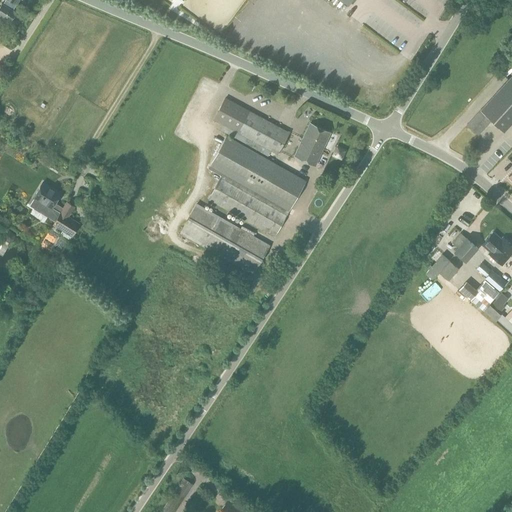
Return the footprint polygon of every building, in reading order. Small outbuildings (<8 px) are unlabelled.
[(2,4),(0,7),(0,15),(10,22),(16,12),(13,10),(16,4),(17,5),(19,0),(5,0),(3,4),(2,4)] [(346,19),(351,22),(359,9),(353,6),(346,19)] [(511,75),(481,110),(468,125),(478,134),(491,121),(493,123),(494,122),(504,131),(511,123),(511,75)] [(277,153),(287,133),(224,99),(214,118),(277,153)] [(315,165),(330,133),(309,123),(294,156),(315,165)] [(210,168),(210,169),(221,175),(208,199),(275,237),(305,182),(228,137),(210,168)] [(60,213),(63,208),(54,203),(61,192),(43,181),(32,198),(33,199),(30,204),(56,220),(60,213)] [(67,202),(63,208),(60,213),(56,220),(54,223),(72,235),(79,224),(67,216),(73,206),(67,202)] [(253,275),(270,245),(196,204),(180,233),(253,275)] [(497,244),(500,239),(492,233),(482,245),(490,252),(489,253),(494,257),(502,248),(497,244)] [(465,261),(477,247),(467,237),(454,252),(465,261)] [(502,248),(494,257),(502,264),(510,256),(511,257),(511,255),(511,245),(502,237),(500,239),(497,244),(502,248)] [(448,280),(458,268),(449,261),(434,279),(442,286),(448,280)] [(499,289),(505,282),(482,262),(477,268),(485,275),(484,276),(499,289)] [(469,299),(476,291),(465,281),(458,289),(469,299)] [(471,299),(478,310),(485,305),(478,294),(471,299)] [(499,311),(504,305),(497,298),(491,304),(499,311)] [(162,511),(172,511),(191,484),(182,478),(161,511),(162,511)] [(225,505),(219,511),(244,511),(228,499),(225,505)]
